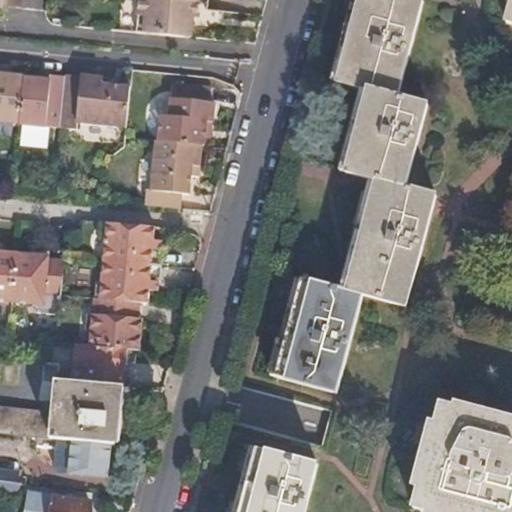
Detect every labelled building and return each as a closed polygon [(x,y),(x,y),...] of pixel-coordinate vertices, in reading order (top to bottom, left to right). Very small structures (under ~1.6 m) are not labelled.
[(0,0),(0,9),(15,11),(16,0),(0,0)] [(198,2),(173,0),(135,0),(133,33),(190,38),(192,18),(197,19),(198,2)] [(275,401),(335,417),(362,318),(405,330),(436,217),(405,209),(427,127),(397,118),(423,25),(362,8),(335,105),(366,113),(343,196),(375,204),(345,313),(301,302),(275,401)] [(0,122),(20,125),(24,80),(24,78),(0,76),(0,122)] [(80,77),(66,76),(66,78),(61,130),(77,131),(77,124),(76,124),(80,77)] [(61,130),(66,78),(50,77),(49,82),(45,128),(46,128),(61,130)] [(112,80),(80,77),(76,124),(77,124),(126,128),(130,89),(111,87),(112,80)] [(45,128),(49,82),(36,81),(24,80),(20,125),(20,126),(45,128)] [(145,208),(178,210),(179,197),(186,198),(188,181),(195,182),(198,153),(198,148),(202,148),(204,129),(204,124),(212,126),(212,106),(198,106),(199,91),(172,88),(168,118),(161,118),(160,125),(159,145),(156,145),(155,150),(150,195),(146,195),(145,208)] [(152,247),(154,226),(106,221),(102,260),(160,265),(162,248),(152,247)] [(0,300),(10,302),(14,253),(0,252),(0,300)] [(60,295),(62,265),(47,264),(47,256),(14,253),(10,302),(31,303),(30,312),(35,317),(58,319),(60,295)] [(159,282),(160,265),(102,260),(99,298),(134,301),(147,302),(149,281),(159,282)] [(132,331),(134,301),(99,298),(93,298),(89,346),(128,349),(139,350),(141,332),(132,331)] [(126,369),(128,349),(89,346),(75,345),(72,382),(119,386),(129,386),(131,369),(126,369)] [(0,406),(0,433),(73,441),(109,444),(114,444),(116,430),(125,430),(126,419),(127,412),(117,410),(119,386),(72,382),(63,381),(60,412),(0,406)] [(511,511),(511,441),(508,441),(507,445),(482,439),(484,435),(454,427),(452,431),(439,428),(428,466),(442,470),(435,493),(423,489),(416,511),(511,511)] [(109,444),(73,441),(64,440),(63,456),(61,471),(69,472),(69,473),(106,476),(109,444)] [(309,511),(316,487),(257,471),(245,511),(309,511)] [(52,511),(88,511),(90,502),(55,496),(52,511)]
